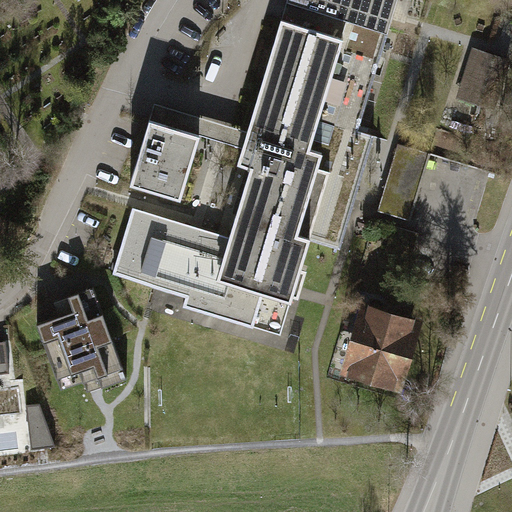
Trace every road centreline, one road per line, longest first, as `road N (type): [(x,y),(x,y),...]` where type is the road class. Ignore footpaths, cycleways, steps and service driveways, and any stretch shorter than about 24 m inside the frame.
road 1 (residential): [(168,0),(19,286),(0,300)]
road 2 (secondary): [(431,511),(511,272)]
